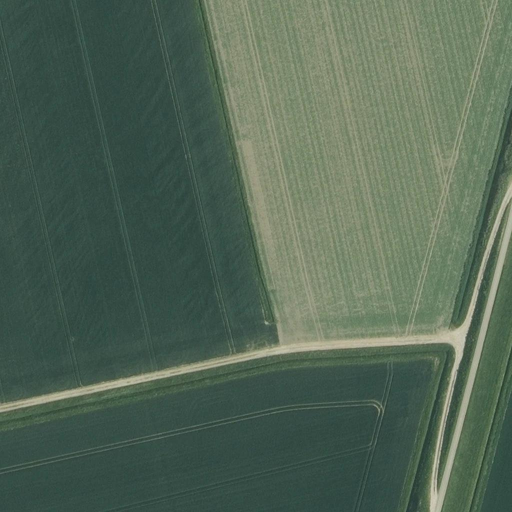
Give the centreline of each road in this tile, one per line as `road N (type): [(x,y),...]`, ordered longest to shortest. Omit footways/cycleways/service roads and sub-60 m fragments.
road 1 (unclassified): [(511,196),(461,339),(433,511)]
road 2 (unclassified): [(436,511),(511,211)]
